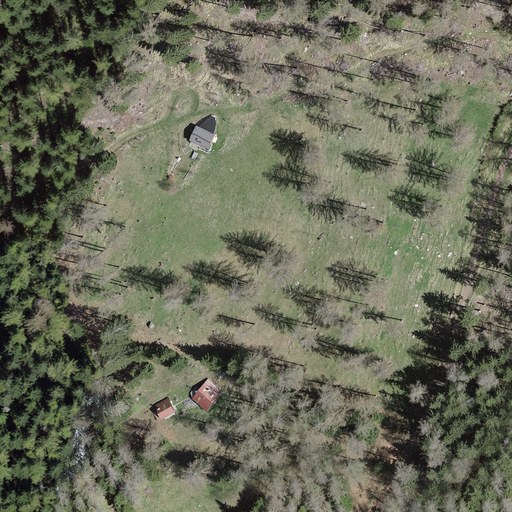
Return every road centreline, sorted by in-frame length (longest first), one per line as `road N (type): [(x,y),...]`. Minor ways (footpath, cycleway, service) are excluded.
road 1 (track): [(234,103),(166,123),(0,209)]
road 2 (track): [(389,511),(465,288)]
road 3 (track): [(465,288),(511,149)]
